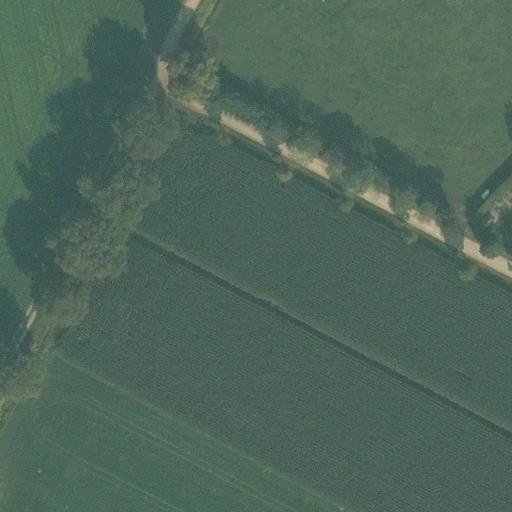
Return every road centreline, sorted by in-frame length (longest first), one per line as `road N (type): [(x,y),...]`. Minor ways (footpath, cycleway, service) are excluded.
road 1 (track): [(0,380),(196,0)]
road 2 (track): [(157,84),(511,278)]
